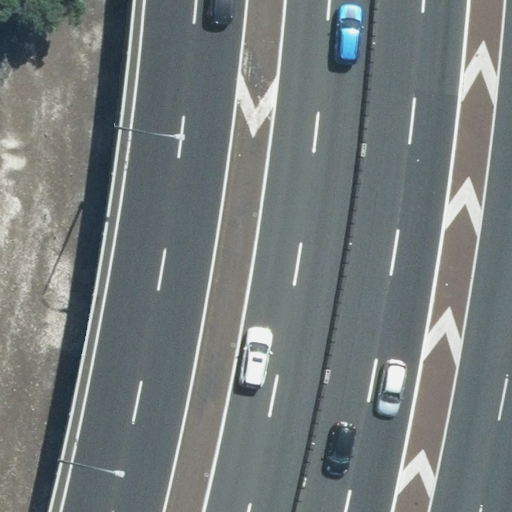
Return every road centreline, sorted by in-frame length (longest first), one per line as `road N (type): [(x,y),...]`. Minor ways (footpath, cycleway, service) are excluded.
road 1 (motorway): [(119,511),(190,132),(201,0)]
road 2 (motorway): [(298,511),(357,199),(376,0)]
road 3 (motorway): [(511,337),(481,511)]
